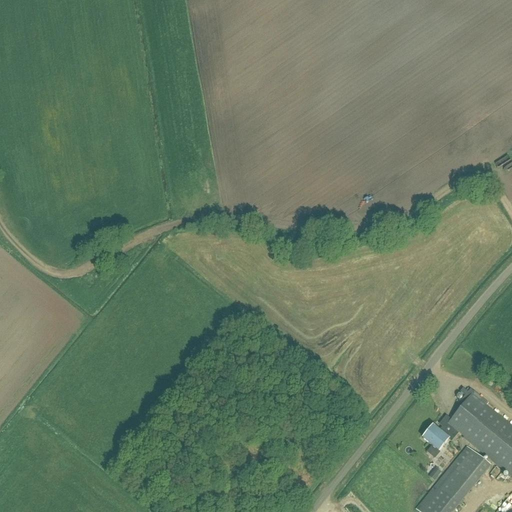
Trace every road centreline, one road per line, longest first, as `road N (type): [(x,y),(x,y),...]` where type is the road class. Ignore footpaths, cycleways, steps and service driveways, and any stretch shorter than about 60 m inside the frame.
road 1 (track): [(511,210),(489,183),(475,180),(402,220),(369,228),(170,227),(57,275),(0,230)]
road 2 (unclassified): [(312,511),(511,268)]
